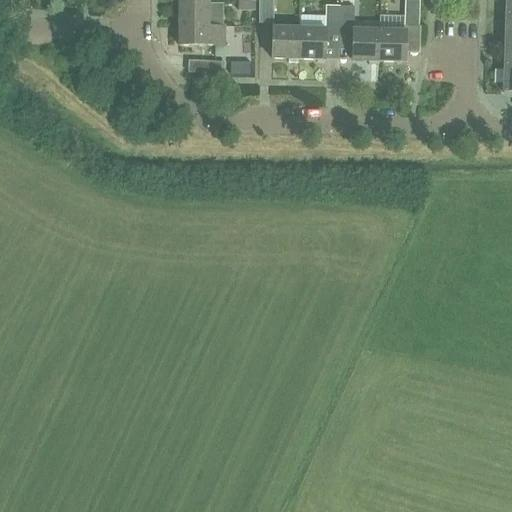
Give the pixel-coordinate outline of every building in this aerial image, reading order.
[(259,0),(259,24),(273,24),(273,0),(259,0)] [(418,28),(418,0),(404,0),(404,27),(418,28)] [(210,2),(180,3),(180,24),(210,24),(210,2)] [(256,2),(239,2),(239,12),(256,12),(256,2)] [(300,28),(299,60),(325,60),(326,34),(340,35),(341,7),(326,7),(325,29),(300,28)] [(378,66),(379,62),(380,31),(354,30),(354,8),(341,7),(340,35),(354,35),(353,61),(367,62),(368,66),(378,66)] [(180,24),(180,46),(225,47),(225,28),(210,28),(210,24),(180,24)] [(273,59),(289,59),(289,63),(298,64),(298,60),(299,60),(300,28),(273,28),(273,59)] [(380,31),(379,62),(406,63),(407,32),(380,31)] [(211,62),(194,61),(193,73),(210,74),(210,75),(225,76),(226,63),(211,62)] [(252,68),(231,67),(231,77),(251,78),(252,68)]
